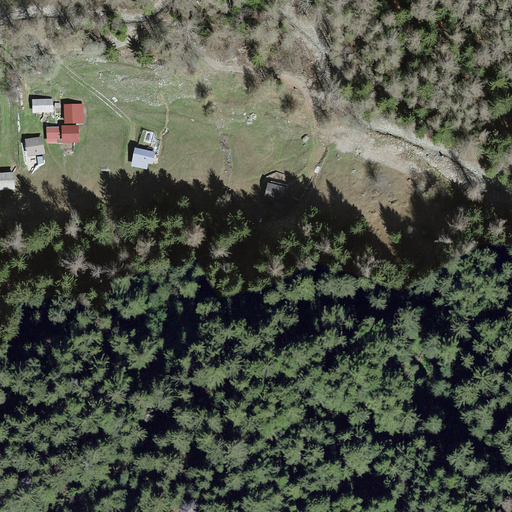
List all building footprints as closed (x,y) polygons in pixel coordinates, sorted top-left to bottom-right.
[(53,102),(35,103),(35,116),(53,115),(53,102)] [(82,108),(66,109),(66,125),(83,125),(82,108)] [(78,128),(64,129),(65,145),(79,144),(78,128)] [(62,129),(48,129),(47,146),(57,146),(57,142),(62,142),(62,129)] [(43,140),(26,142),(29,160),(45,157),(43,140)] [(154,154),(136,150),(132,168),(143,171),(145,164),(152,166),(154,154)] [(12,175),(0,176),(0,193),(14,192),(12,175)] [(270,182),(266,199),(284,203),(287,186),(270,182)]
